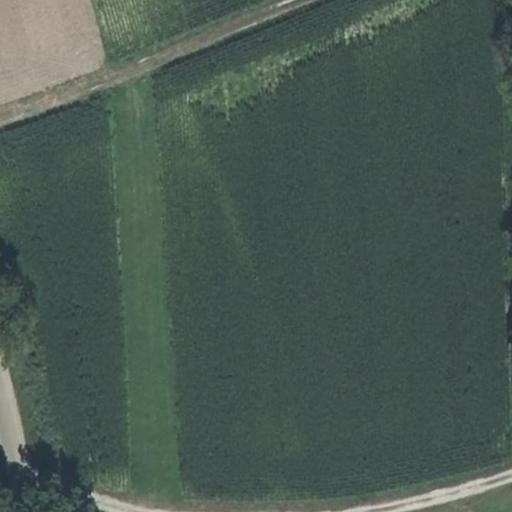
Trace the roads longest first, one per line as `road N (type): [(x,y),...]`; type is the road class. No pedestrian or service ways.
road 1 (track): [(291,0),(0,115)]
road 2 (track): [(356,511),(511,474)]
road 3 (tertiary): [(0,381),(30,489),(27,511)]
